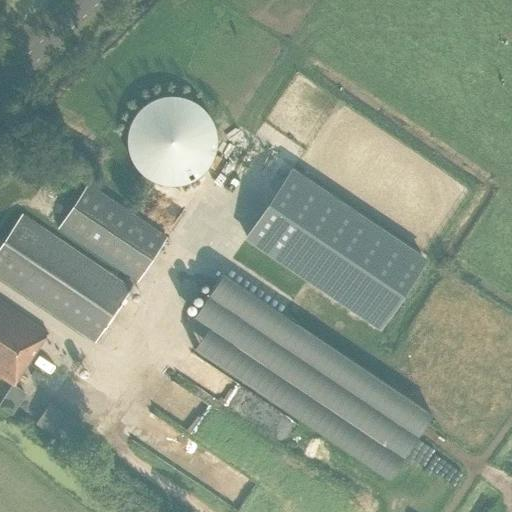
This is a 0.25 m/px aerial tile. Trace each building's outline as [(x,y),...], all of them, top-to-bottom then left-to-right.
[(196,186),(214,108),(172,98),(165,130),(174,132),(170,147),(142,141),(135,172),(196,186)] [(289,176),(254,229),(246,242),(378,331),(423,265),(289,176)] [(136,281),(166,236),(89,184),(58,229),(136,281)] [(0,276),(95,341),(130,290),(20,216),(0,246),(0,276)] [(389,478),(431,411),(212,275),(186,316),(200,325),(184,351),(389,478)] [(36,379),(52,355),(39,347),(48,333),(0,300),(0,387),(8,392),(23,371),(36,379)] [(32,421),(76,451),(90,431),(46,401),(32,421)]
